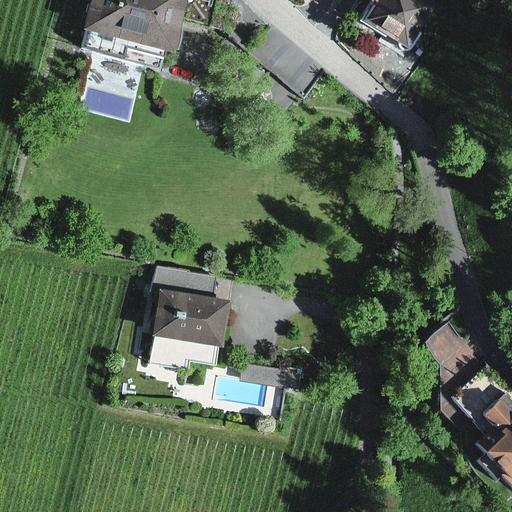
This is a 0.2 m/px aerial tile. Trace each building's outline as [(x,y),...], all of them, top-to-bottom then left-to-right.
[(168,56),(181,0),(87,0),(79,36),(168,56)] [(430,7),(420,0),(376,0),(360,23),(398,51),(430,7)] [(213,354),(221,301),(158,292),(149,357),(184,362),(185,350),(213,354)] [(447,376),(476,357),(451,319),(422,338),(447,376)] [(511,417),(508,413),(503,417),(490,400),(475,413),(487,427),(466,444),(507,491),(511,486),(511,417)]
